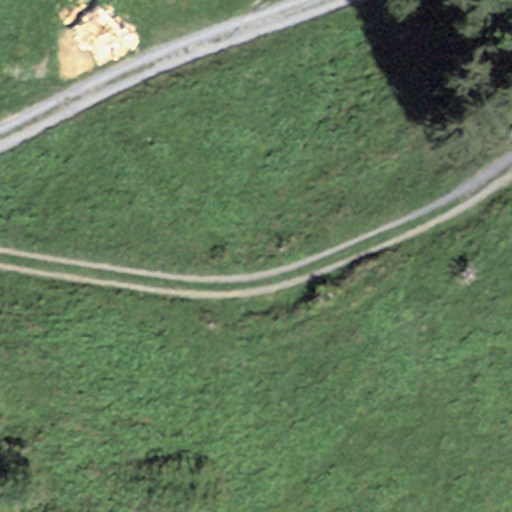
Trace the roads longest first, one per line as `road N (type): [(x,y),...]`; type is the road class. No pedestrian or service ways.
road 1 (track): [(0,259),(108,277),(276,274),(420,219),(511,164)]
road 2 (track): [(0,141),(266,19),(348,0)]
